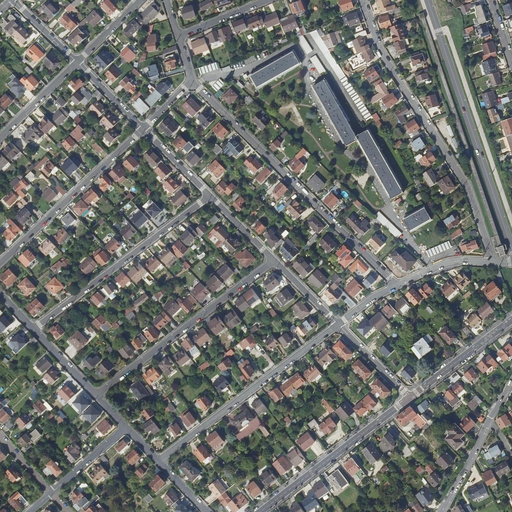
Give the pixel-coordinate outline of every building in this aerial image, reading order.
[(75,0),(71,4),(75,8),(83,0),(75,0)] [(117,9),(108,0),(107,0),(101,6),(111,16),(117,9)] [(203,11),(214,7),(211,0),(201,4),(203,11)] [(290,5),(294,14),(307,9),(304,0),(298,3),(298,2),(290,5)] [(341,0),(340,1),(344,11),(354,7),(351,0),(341,0)] [(389,0),(375,0),(377,4),(378,3),(379,6),(378,6),(379,10),(380,10),(381,14),(389,11),(391,11),(395,9),(396,9),(395,5),(392,6),(389,0)] [(49,2),(43,8),(46,11),(53,18),(59,11),(49,2)] [(65,9),(69,13),(70,12),(75,8),(71,4),(71,3),(65,9)] [(153,3),(140,16),(147,24),(158,12),(155,10),(158,7),(153,3)] [(511,3),(503,6),(506,15),(508,14),(508,16),(511,14),(511,3)] [(487,21),(482,5),(476,7),(478,12),(476,13),(478,19),(477,19),(479,24),(487,21)] [(196,17),(192,6),(182,9),(185,20),(196,17)] [(94,11),(86,19),(88,21),(93,27),(102,18),(94,11)] [(67,15),(60,22),(63,25),(64,26),(65,25),(72,32),(77,26),(79,24),(70,14),(71,13),(70,12),(69,13),(67,15)] [(262,17),(265,23),(267,28),(281,22),(277,12),(266,17),(265,15),(262,17)] [(347,16),(351,27),(361,23),(357,13),(347,16)] [(495,237),(499,247),(495,248),(496,254),(499,253),(500,257),(507,255),(505,250),(508,249),(506,244),(503,246),(429,28),(425,19),(426,19),(424,13),(419,15),(421,20),(495,237)] [(5,22),(1,26),(12,36),(13,35),(20,28),(14,22),(16,19),(12,15),(10,15),(9,17),(9,18),(7,20),(8,21),(6,23),(5,22)] [(281,23),(285,32),(296,27),(299,26),(294,15),(288,17),(289,20),(281,23)] [(139,16),(125,30),(131,36),(141,27),(140,26),(142,24),(145,27),(147,24),(140,16),(139,16)] [(247,21),(250,27),(251,30),(262,26),(261,25),(265,23),(262,17),(259,18),(258,16),(247,21)] [(392,27),(389,17),(386,18),(385,17),(382,18),(381,17),(380,17),(381,20),(380,20),(382,28),(385,27),(386,29),(392,27)] [(85,18),(80,24),(82,27),(88,21),(86,19),(85,18)] [(234,23),(236,27),(237,30),(237,29),(238,32),(250,27),(247,21),(246,18),(234,23)] [(227,22),(230,28),(231,28),(233,33),(236,32),(234,28),(231,20),(227,22)] [(392,27),(395,37),(393,38),(395,43),(396,43),(403,40),(407,39),(403,28),(402,28),(400,24),(392,27)] [(478,28),(481,35),(482,38),(485,36),(486,39),(492,37),(491,34),(490,34),(487,25),(478,28)] [(20,28),(13,35),(19,41),(20,40),(24,44),(31,36),(21,27),(20,28)] [(222,39),(223,42),(228,40),(227,36),(230,35),(227,27),(219,31),(219,33),(222,39)] [(79,29),(68,39),(74,45),(79,41),(82,43),(87,37),(79,29)] [(310,33),(338,75),(343,72),(338,64),(329,50),(321,37),(316,30),(310,33)] [(216,31),(206,36),(209,43),(213,42),(213,43),(220,40),(222,39),(219,33),(217,34),(216,31)] [(328,40),(330,47),(338,45),(337,43),(341,42),(338,34),(337,31),(328,35),(328,36),(323,37),(325,41),(328,40)] [(355,35),(356,40),(358,39),(363,37),(368,35),(366,31),(355,35)] [(149,35),(148,40),(149,45),(149,46),(149,51),(157,50),(156,42),(157,41),(156,34),(149,35)] [(297,38),(307,54),(313,51),(303,36),(300,37),(297,38)] [(358,39),(363,52),(370,49),(369,45),(367,46),(366,43),(363,37),(358,39)] [(191,43),(196,55),(209,50),(204,38),(197,41),(191,43)] [(396,43),(399,51),(403,50),(404,52),(407,51),(405,46),(403,40),(396,43)] [(482,61),(497,56),(492,42),(484,45),(485,46),(481,47),(483,52),(481,52),(483,57),(480,58),(482,61)] [(44,55),(34,46),(27,53),(37,63),(44,55)] [(164,54),(178,50),(176,46),(162,51),(164,54)] [(128,47),(121,54),(129,62),(134,58),(133,57),(136,54),(128,47)] [(363,52),(368,62),(375,58),(370,49),(363,52)] [(164,54),(169,70),(176,67),(175,62),(176,62),(174,55),(179,54),(178,50),(164,54)] [(101,67),(105,70),(113,62),(103,51),(94,59),(98,63),(101,67)] [(294,52),(251,76),(258,88),(300,64),(294,52)] [(51,53),(43,61),(47,65),(48,64),(54,70),(61,63),(51,53)] [(423,53),(411,58),(414,67),(417,66),(418,68),(423,66),(422,64),(426,63),(423,53)] [(310,59),(320,74),(325,70),(316,55),(310,59)] [(482,64),(486,76),(488,76),(497,73),(494,65),(496,64),(495,60),(482,64)] [(199,68),(201,74),(218,69),(216,62),(215,63),(199,68)] [(151,78),(152,82),(160,79),(159,75),(160,75),(157,64),(149,66),(151,71),(148,72),(150,78),(151,78)] [(25,69),(30,75),(33,72),(28,66),(25,69)] [(105,74),(114,83),(121,75),(113,67),(105,74)] [(365,73),(371,82),(380,76),(374,68),(365,73)] [(428,69),(415,73),(418,82),(419,84),(426,82),(425,81),(430,79),(428,73),(430,73),(428,69)] [(344,73),(346,76),(349,80),(354,77),(349,70),(344,73)] [(0,83),(0,84),(2,86),(8,80),(8,81),(9,81),(10,80),(10,79),(13,76),(10,72),(6,75),(4,72),(0,75),(0,83)] [(488,76),(492,88),(502,84),(500,78),(501,78),(499,72),(497,73),(488,76)] [(120,83),(127,90),(129,89),(132,93),(135,90),(134,89),(135,88),(134,86),(135,85),(132,81),(133,80),(131,78),(130,79),(127,76),(120,83)] [(340,79),(367,121),(373,117),(367,108),(364,104),(358,94),(349,80),(346,76),(340,79)] [(20,82),(24,85),(24,84),(31,90),(38,83),(32,77),(27,81),(24,78),(20,82)] [(77,91),(84,84),(80,80),(78,82),(76,79),(70,84),(77,91)] [(359,140),(392,200),(404,193),(369,130),(357,136),(325,79),(313,86),(347,147),(359,140)] [(220,80),(213,87),(217,92),(225,84),(220,80)] [(162,83),(156,89),(162,95),(163,96),(170,88),(165,83),(162,83)] [(381,93),(370,100),(373,104),(388,94),(386,90),(388,89),(383,83),(376,87),(381,93)] [(20,88),(26,94),(30,91),(24,85),(20,88)] [(85,89),(83,87),(72,99),(78,105),(82,102),(85,104),(93,96),(95,99),(101,93),(98,90),(92,96),(90,93),(89,94),(85,90),(85,89)] [(156,89),(145,100),(151,106),(162,95),(156,89)] [(231,89),(223,97),(230,104),(238,96),(231,89)] [(220,90),(215,95),(218,98),(223,93),(220,90)] [(140,91),(130,102),(133,104),(142,94),(140,91)] [(497,105),(493,92),(483,95),(487,108),(497,105)] [(507,98),(502,100),(502,102),(499,103),(500,105),(503,104),(504,104),(511,101),(511,92),(507,94),(508,96),(507,96),(507,98)] [(358,94),(364,104),(367,103),(360,93),(358,94)] [(393,94),(383,100),(389,109),(399,102),(393,94)] [(439,106),(436,94),(425,97),(427,102),(428,102),(430,109),(439,106)] [(6,95),(0,100),(0,106),(4,110),(12,102),(6,95)] [(243,102),(247,106),(254,100),(249,96),(243,102)] [(56,101),(62,108),(66,104),(60,98),(56,101)] [(150,108),(140,98),(133,104),(144,115),(150,108)] [(195,104),(195,103),(191,98),(183,106),(194,117),(201,110),(195,104)] [(90,108),(100,118),(107,111),(102,105),(103,104),(98,100),(90,108)] [(407,107),(395,114),(402,125),(407,122),(403,116),(410,111),(407,107)] [(62,108),(51,118),(59,126),(70,115),(62,108)] [(501,121),(498,113),(497,114),(496,109),(494,110),(494,109),(488,111),(490,116),(488,116),(489,120),(491,119),(493,123),(501,121)] [(209,114),(205,111),(198,119),(207,128),(214,121),(214,119),(212,117),(210,117),(208,115),(209,114)] [(100,121),(110,131),(113,128),(117,124),(112,118),(108,113),(100,121)] [(253,120),(263,130),(270,123),(260,113),(253,120)] [(41,123),(38,126),(46,135),(55,126),(45,117),(42,121),(44,122),(42,124),(41,123)] [(74,120),(80,125),(81,126),(84,123),(77,117),(74,120)] [(511,117),(502,122),(507,137),(507,136),(511,134),(511,117)] [(161,127),(170,137),(178,129),(168,119),(161,127)] [(407,125),(415,137),(421,133),(418,129),(420,128),(414,120),(407,125)] [(213,129),(222,138),(229,132),(219,123),(213,129)] [(78,128),(71,135),(75,139),(76,138),(79,142),(85,136),(82,132),(84,130),(81,126),(80,125),(77,128),(78,128)] [(33,126),(22,137),(29,145),(36,138),(39,141),(44,137),(33,126)] [(110,131),(105,136),(112,143),(120,135),(113,128),(110,131)] [(286,131),(277,140),(278,140),(280,143),(289,134),(286,131)] [(410,141),(416,151),(420,148),(422,150),(425,147),(421,140),(424,137),(421,133),(415,137),(410,141)] [(63,142),(64,143),(63,144),(68,150),(76,144),(70,137),(68,138),(69,139),(67,140),(66,140),(63,142)] [(174,143),(181,151),(183,148),(188,153),(195,146),(190,141),(187,144),(181,137),(174,143)] [(234,139),(223,150),(222,150),(227,155),(232,150),(238,156),(244,150),(240,147),(240,148),(238,146),(240,145),(234,139)] [(278,140),(271,147),(275,152),(282,144),(280,143),(278,140)] [(4,152),(12,161),(21,152),(13,144),(4,152)] [(100,153),(103,150),(98,144),(94,147),(100,153)] [(213,150),(218,155),(222,150),(223,150),(218,145),(213,150)] [(303,149),(288,164),(292,168),(299,160),(306,152),(303,149)] [(145,157),(155,167),(156,166),(158,168),(163,164),(163,163),(161,161),(161,160),(152,151),(145,157)] [(194,152),(187,159),(194,166),(201,159),(194,152)] [(415,157),(418,162),(420,161),(424,167),(426,167),(428,166),(429,166),(434,163),(433,162),(436,160),(432,153),(424,158),(420,154),(415,157)] [(0,170),(0,171),(9,162),(2,155),(0,156),(0,170)] [(68,156),(60,163),(61,166),(70,158),(68,156)] [(46,157),(36,167),(38,170),(49,160),(46,157)] [(124,164),(132,172),(140,165),(132,157),(124,164)] [(245,163),(256,174),(262,167),(255,159),(254,160),(250,157),(245,163)] [(74,163),(79,169),(83,165),(77,160),(74,163)] [(299,160),(292,168),(298,174),(306,166),(299,160)] [(72,161),(63,170),(70,178),(79,169),(74,163),(72,161)] [(209,168),(219,178),(226,170),(216,161),(209,168)] [(50,162),(46,165),(47,166),(45,168),(46,169),(44,172),(48,176),(52,173),(54,175),(59,169),(56,166),(55,167),(50,162)] [(155,170),(164,180),(172,173),(163,164),(158,168),(155,170)] [(140,165),(132,172),(133,174),(136,171),(137,172),(142,168),(140,165)] [(118,168),(117,168),(110,174),(118,182),(119,181),(121,183),(126,178),(124,176),(125,175),(124,175),(127,173),(120,166),(118,168)] [(259,176),(261,178),(259,180),(262,183),(272,173),(267,168),(259,176)] [(423,175),(431,187),(438,183),(441,181),(436,173),(435,174),(431,169),(423,175)] [(32,184),(39,177),(35,174),(32,178),(31,177),(28,180),(32,184)] [(113,183),(106,176),(102,180),(105,184),(101,187),(105,191),(113,183)] [(309,183),(318,192),(325,185),(316,176),(309,183)] [(438,183),(446,194),(455,187),(447,176),(441,181),(438,183)] [(163,185),(172,194),(180,186),(177,183),(176,183),(171,178),(163,185)] [(24,179),(14,189),(18,193),(19,191),(24,186),(26,188),(29,185),(24,179)] [(223,181),(216,189),(222,195),(225,192),(227,190),(230,194),(236,188),(232,184),(229,187),(223,181)] [(280,181),(269,192),(271,194),(274,191),(282,183),(280,181)] [(282,183),(274,191),(276,194),(275,195),(276,196),(275,198),(278,200),(288,189),(282,183)] [(56,188),(64,196),(67,194),(59,185),(56,188)] [(336,186),(324,198),(326,200),(332,194),(333,194),(338,188),(336,186)] [(146,187),(143,190),(144,190),(148,195),(151,192),(146,187)] [(50,188),(42,196),(49,203),(57,195),(50,188)] [(92,189),(83,198),(92,208),(101,199),(92,189)] [(181,191),(172,199),(178,205),(183,200),(185,201),(188,198),(181,191)] [(12,192),(4,199),(11,205),(18,198),(12,192)] [(236,192),(230,198),(233,201),(239,195),(236,192)] [(332,194),(326,200),(325,201),(332,209),(340,201),(333,194),(332,194)] [(242,197),(234,205),(240,212),(248,204),(242,197)] [(354,202),(361,209),(364,206),(356,199),(354,202)] [(295,200),(287,209),(298,219),(305,212),(298,205),(300,204),(295,200)] [(82,201),(74,208),(81,216),(89,208),(82,201)] [(155,219),(163,211),(161,209),(155,202),(147,210),(155,219)] [(132,220),(139,228),(149,219),(139,208),(134,213),(137,216),(132,220)] [(425,208),(404,220),(411,232),(432,220),(425,208)] [(26,209),(16,218),(23,225),(31,218),(28,216),(27,214),(29,212),(26,209)] [(379,221),(398,239),(402,234),(380,212),(375,217),(376,218),(379,221)] [(62,220),(68,226),(76,219),(75,219),(77,217),(73,213),(71,215),(69,213),(62,220)] [(252,213),(247,219),(250,222),(255,216),(252,213)] [(454,214),(445,221),(450,229),(460,222),(454,214)] [(112,219),(114,221),(109,225),(112,227),(122,217),(119,215),(117,217),(116,216),(112,219)] [(215,216),(210,221),(213,225),(217,222),(219,219),(215,216)] [(347,222),(359,234),(361,233),(364,236),(370,230),(367,227),(369,225),(365,221),(361,224),(352,216),(347,222)] [(308,223),(319,233),(325,228),(314,217),(308,223)] [(11,227),(4,234),(10,241),(18,234),(20,231),(15,226),(16,225),(10,219),(7,222),(11,227)] [(231,237),(221,228),(222,227),(217,222),(213,225),(205,233),(211,238),(214,235),(223,244),(231,237)] [(255,228),(261,234),(266,228),(260,222),(255,228)] [(131,224),(122,232),(128,239),(137,231),(131,224)] [(203,225),(197,231),(202,236),(208,230),(203,225)] [(189,230),(180,238),(188,246),(199,235),(191,226),(188,229),(189,230)] [(58,234),(55,238),(62,245),(71,236),(63,228),(57,233),(58,234)] [(268,242),(274,248),(274,247),(277,250),(284,242),(282,239),(280,241),(274,235),(276,234),(271,229),(266,234),(271,239),(268,242)] [(460,230),(450,237),(453,240),(463,233),(460,230)] [(316,235),(307,244),(310,247),(319,238),(316,235)] [(320,243),(330,253),(337,246),(331,240),(332,239),(328,235),(320,243)] [(370,242),(379,251),(385,244),(377,236),(370,242)] [(223,244),(233,253),(240,246),(242,244),(238,240),(236,242),(231,237),(223,244)] [(115,238),(105,247),(112,254),(122,245),(115,238)] [(49,239),(39,248),(47,255),(56,246),(49,239)] [(179,241),(171,250),(179,258),(188,250),(179,241)] [(450,241),(426,250),(429,257),(452,248),(450,241)] [(472,243),(461,246),(463,252),(466,251),(467,253),(470,252),(469,250),(474,249),(474,250),(479,248),(477,241),(472,242),(472,243)] [(281,250),(292,261),(298,254),(288,244),(281,250)] [(345,267),(353,259),(349,255),(351,253),(345,246),(344,247),(343,245),(340,249),(341,250),(337,254),(343,259),(340,262),(345,267)] [(163,254),(160,257),(167,265),(176,256),(167,248),(164,251),(165,252),(163,254)] [(94,254),(96,257),(95,258),(98,261),(99,260),(103,266),(110,260),(106,255),(107,254),(104,251),(103,252),(101,249),(94,254)] [(28,250),(20,259),(28,267),(37,259),(28,250)] [(235,257),(246,268),(255,259),(246,250),(242,254),(240,252),(235,257)] [(416,261),(405,251),(401,256),(397,252),(392,257),(399,263),(401,262),(409,269),(416,261)] [(98,264),(90,257),(79,267),(87,275),(91,272),(90,272),(92,270),(92,271),(95,268),(95,267),(98,264)] [(149,262),(145,266),(154,274),(163,265),(156,258),(150,264),(149,262)] [(294,266),(298,270),(299,269),(306,277),(313,270),(305,262),(302,258),(294,266)] [(68,259),(63,263),(60,261),(51,268),(58,276),(60,274),(58,271),(57,268),(61,266),(62,267),(63,266),(66,270),(73,264),(71,263),(68,259)] [(356,262),(349,269),(354,273),(359,268),(365,273),(368,270),(361,263),(358,260),(356,262)] [(131,271),(128,274),(137,283),(142,278),(143,280),(149,274),(140,264),(133,272),(131,271)] [(226,264),(215,275),(216,275),(223,283),(230,277),(229,276),(234,272),(229,266),(227,265),(226,264)] [(229,266),(234,272),(235,272),(236,274),(239,271),(232,264),(229,266)] [(186,267),(178,273),(180,275),(188,269),(186,267)] [(494,268),(500,286),(505,284),(499,268),(494,268)] [(1,278),(10,286),(18,278),(9,270),(1,278)] [(318,270),(309,278),(314,284),(315,283),(320,288),(328,280),(318,270)] [(348,276),(344,279),(350,285),(345,289),(353,297),(363,288),(355,280),(357,278),(357,277),(351,272),(348,276)] [(471,282),(463,272),(460,275),(461,276),(454,282),(462,290),(471,282)] [(123,273),(115,280),(123,288),(126,285),(130,281),(123,273)] [(332,280),(335,283),(337,280),(340,277),(337,274),(332,280)] [(363,282),(369,288),(377,280),(371,274),(363,282)] [(216,275),(207,284),(214,291),(223,283),(216,275)] [(274,275),(265,282),(271,290),(280,284),(274,275)] [(19,286),(28,296),(36,288),(27,278),(19,286)] [(48,285),(56,293),(64,286),(56,278),(48,285)] [(457,289),(450,280),(445,284),(446,285),(441,289),(448,297),(457,289)] [(74,281),(68,286),(71,289),(77,283),(74,281)] [(412,285),(417,290),(420,287),(418,281),(412,284),(412,285)] [(484,290),(492,299),(502,292),(494,282),(484,290)] [(110,283),(102,290),(109,297),(116,290),(110,283)] [(333,285),(324,294),(328,297),(330,299),(329,300),(333,304),(341,296),(335,290),(339,287),(335,283),(333,285)] [(419,290),(427,299),(431,295),(431,294),(434,291),(428,283),(419,290)] [(193,293),(201,301),(207,295),(210,293),(202,284),(193,293)] [(249,293),(244,297),(246,299),(247,302),(250,305),(260,298),(252,289),(248,292),(249,293)] [(286,289),(278,296),(284,305),(293,298),(286,289)] [(101,290),(91,300),(98,306),(105,299),(106,301),(109,298),(109,297),(102,290),(101,290)] [(407,296),(416,306),(422,299),(414,290),(407,296)] [(146,293),(136,303),(135,302),(134,303),(135,304),(138,307),(150,297),(146,293)] [(82,300),(87,306),(90,303),(85,297),(82,300)] [(194,305),(188,299),(186,297),(184,297),(181,300),(179,298),(176,302),(180,306),(181,305),(188,313),(192,309),(191,308),(194,305)] [(236,302),(243,311),(250,305),(247,302),(246,299),(244,297),(236,302)] [(356,305),(349,298),(345,302),(352,308),(356,305)] [(404,298),(395,306),(403,314),(405,312),(411,307),(404,298)] [(37,299),(28,308),(36,316),(45,307),(37,299)] [(164,308),(172,316),(181,307),(180,306),(176,302),(173,299),(164,308)] [(292,307),(304,322),(312,316),(301,300),(292,307)] [(486,304),(493,312),(494,311),(488,302),(486,304)] [(135,304),(123,313),(126,316),(132,312),(138,307),(135,304)] [(383,310),(390,318),(397,312),(390,304),(383,310)] [(477,312),(484,320),(493,312),(486,304),(477,312)] [(456,307),(452,310),(459,318),(462,315),(456,307)] [(224,318),(232,328),(242,320),(234,310),(224,318)] [(125,317),(130,322),(136,317),(132,312),(126,316),(125,317)] [(164,312),(153,323),(160,330),(168,322),(169,322),(172,320),(164,312)] [(467,321),(475,329),(475,328),(477,328),(478,326),(478,325),(480,323),(481,323),(483,321),(483,320),(475,312),(473,314),(472,314),(470,316),(471,317),(467,321)] [(370,322),(378,330),(383,325),(385,327),(389,323),(380,313),(370,322)] [(0,320),(0,327),(4,332),(12,325),(9,322),(8,320),(8,319),(5,316),(0,320)] [(101,316),(93,323),(99,329),(105,323),(109,327),(111,325),(106,319),(105,320),(101,316)] [(208,324),(217,335),(227,328),(218,316),(208,324)] [(311,318),(300,327),(306,334),(316,325),(311,318)] [(89,335),(93,339),(98,333),(89,324),(84,330),(90,335),(89,335)] [(52,332),(58,339),(66,333),(59,326),(52,332)] [(296,328),(303,336),(305,334),(298,326),(296,328)] [(440,333),(450,345),(453,342),(455,344),(458,341),(456,339),(457,338),(446,327),(440,333)] [(462,330),(467,335),(471,332),(466,327),(462,330)] [(200,347),(212,338),(204,328),(200,331),(201,332),(194,338),(200,347)] [(147,335),(152,342),(159,336),(156,332),(155,331),(154,330),(147,335)] [(279,339),(285,346),(295,338),(291,332),(290,331),(287,333),(279,339)] [(79,332),(68,342),(74,348),(76,346),(80,350),(89,342),(79,332)] [(11,342),(20,351),(29,343),(27,340),(25,341),(19,335),(11,342)] [(143,335),(132,343),(138,350),(141,347),(141,346),(148,340),(143,335)] [(250,335),(241,342),(244,348),(250,344),(252,347),(257,343),(250,335)] [(270,340),(265,343),(270,350),(276,346),(276,347),(280,344),(274,336),(269,339),(270,340)] [(35,338),(30,342),(34,346),(38,342),(35,338)] [(183,344),(193,357),(200,351),(195,345),(195,346),(189,338),(185,341),(186,342),(183,344)] [(414,345),(422,357),(432,349),(424,338),(414,345)] [(334,347),(341,354),(347,348),(340,341),(334,347)] [(511,347),(509,344),(499,354),(500,355),(497,358),(499,361),(503,358),(505,361),(511,354),(511,347)] [(120,351),(126,359),(133,353),(127,345),(120,351)] [(115,351),(110,346),(107,349),(112,354),(115,351)] [(337,357),(328,347),(322,353),(320,355),(320,354),(316,359),(323,366),(328,361),(331,363),(337,357)] [(347,348),(341,354),(347,361),(353,354),(347,348)] [(174,356),(181,366),(191,359),(185,351),(179,355),(177,354),(174,356)] [(499,364),(498,364),(492,356),(490,355),(480,364),(481,365),(479,367),(484,373),(492,365),(494,368),(499,364)] [(89,359),(85,363),(85,364),(91,370),(101,361),(97,357),(92,361),(90,359),(89,359)] [(169,357),(159,365),(168,376),(172,373),(168,368),(175,364),(169,357)] [(37,366),(43,374),(46,371),(48,372),(53,366),(45,358),(37,366)] [(108,358),(97,369),(104,376),(115,366),(108,358)] [(239,366),(249,378),(253,375),(251,373),(254,371),(248,364),(250,363),(248,360),(246,361),(243,358),(237,363),(240,366),(239,366)] [(223,363),(219,366),(223,371),(221,372),(224,376),(226,378),(230,374),(226,369),(232,364),(229,359),(227,361),(226,361),(225,360),(222,362),(223,363)] [(353,366),(359,373),(366,367),(359,360),(353,366)] [(199,366),(201,370),(211,365),(208,361),(199,366)] [(303,374),(310,382),(321,373),(314,365),(303,374)] [(359,373),(366,379),(372,373),(366,367),(359,373)] [(409,367),(402,374),(409,382),(416,374),(409,367)] [(54,369),(45,376),(50,382),(51,381),(54,384),(61,378),(56,373),(57,372),(54,369)] [(472,369),(462,378),(462,379),(468,385),(470,387),(473,384),(470,382),(478,375),(472,369)] [(144,375),(150,384),(161,377),(157,372),(154,375),(152,371),(151,370),(144,375)] [(290,380),(297,389),(306,382),(298,373),(290,380)] [(214,383),(220,392),(231,384),(226,378),(224,376),(214,383)] [(378,379),(372,385),(375,388),(371,392),(374,396),(378,392),(384,386),(378,379)] [(281,387),(288,396),(293,392),(295,394),(299,391),(297,389),(290,380),(281,387)] [(36,385),(34,388),(36,390),(40,385),(40,384),(42,382),(41,381),(36,385)] [(134,392),(138,397),(139,397),(142,400),(149,395),(139,381),(131,388),(130,388),(130,389),(130,390),(130,391),(130,392),(131,392),(132,393),(133,393),(133,392),(134,392)] [(451,389),(457,396),(459,398),(463,395),(461,392),(464,389),(458,383),(451,389)] [(59,394),(68,403),(76,395),(67,386),(59,394)] [(378,392),(384,398),(391,392),(384,386),(378,392)] [(35,394),(31,398),(34,401),(40,395),(37,391),(36,390),(34,388),(32,390),(35,394)] [(271,394),(277,402),(284,396),(278,388),(275,391),(271,394)] [(445,398),(448,401),(453,407),(461,400),(459,398),(457,396),(451,389),(447,392),(448,393),(446,395),(447,395),(445,398)] [(153,397),(150,399),(153,403),(158,399),(152,391),(150,393),(153,397)] [(119,396),(127,408),(132,405),(123,393),(119,396)] [(362,401),(369,409),(370,410),(377,404),(369,395),(362,401)] [(198,402),(204,410),(205,411),(212,405),(209,402),(207,399),(205,396),(198,402)] [(474,398),(468,404),(473,409),(479,404),(482,401),(482,400),(479,397),(477,396),(474,398)] [(74,404),(83,413),(90,406),(81,397),(74,404)] [(444,400),(443,399),(440,403),(445,408),(447,406),(448,405),(444,400)] [(252,405),(259,415),(267,409),(260,400),(255,404),(255,403),(252,405)] [(323,403),(331,413),(334,410),(326,400),(323,403)] [(414,403),(411,406),(417,412),(419,409),(422,412),(419,414),(420,415),(427,422),(430,419),(427,416),(426,416),(423,412),(431,406),(426,400),(417,407),(414,403)] [(25,414),(17,421),(21,425),(20,427),(23,430),(33,421),(31,418),(36,413),(39,413),(40,412),(42,415),(48,410),(40,401),(34,406),(36,409),(28,417),(25,414)] [(362,401),(354,409),(358,414),(360,416),(369,409),(362,401)] [(166,406),(172,413),(176,410),(171,402),(166,406)] [(195,404),(201,413),(204,410),(198,402),(195,404)] [(350,405),(338,415),(346,423),(355,416),(355,417),(358,414),(354,409),(350,405)] [(403,412),(396,417),(403,425),(413,418),(418,424),(414,427),(418,432),(422,428),(422,427),(427,422),(420,415),(419,414),(417,412),(411,406),(403,412)] [(84,415),(93,424),(102,416),(94,407),(84,415)] [(142,412),(148,420),(155,415),(149,407),(142,412)] [(0,418),(5,423),(12,417),(4,408),(0,412),(0,418)] [(240,429),(254,419),(247,410),(240,416),(240,417),(234,422),(240,429)] [(182,418),(183,420),(187,425),(188,427),(196,421),(190,412),(182,418)] [(497,421),(503,429),(505,427),(511,423),(506,415),(497,421)] [(461,425),(468,432),(477,424),(470,416),(461,425)] [(12,417),(5,423),(7,426),(15,419),(12,417)] [(325,418),(315,428),(316,429),(313,432),(320,438),(323,435),(326,432),(328,433),(332,429),(330,428),(333,425),(325,418)] [(161,430),(152,420),(144,426),(149,433),(152,430),(155,435),(161,430)] [(107,421),(98,429),(105,435),(113,427),(107,421)] [(170,429),(176,437),(180,434),(179,432),(182,429),(177,423),(170,429)] [(259,427),(267,437),(270,434),(263,424),(259,427)] [(452,433),(453,434),(447,439),(456,449),(463,442),(460,439),(465,434),(456,425),(451,429),(450,429),(450,430),(450,431),(450,433),(452,433)] [(30,431),(19,441),(25,447),(29,443),(28,443),(33,438),(29,434),(31,433),(30,431)] [(207,439),(216,451),(222,446),(220,443),(223,441),(216,431),(207,439)] [(316,442),(309,433),(297,442),(304,451),(316,442)] [(386,437),(380,443),(378,444),(384,450),(385,449),(387,452),(391,449),(389,447),(396,442),(392,438),(389,435),(386,437)] [(116,448),(122,453),(130,446),(128,445),(130,443),(127,439),(116,448)] [(413,443),(410,446),(414,452),(418,448),(413,443)] [(71,450),(66,454),(70,458),(69,459),(73,463),(80,457),(79,456),(81,454),(80,452),(79,451),(81,449),(76,444),(70,449),(71,450)] [(382,457),(371,444),(363,451),(365,454),(364,455),(369,460),(370,460),(373,464),(382,457)] [(490,460),(502,453),(497,445),(488,450),(489,452),(486,454),(490,460)] [(195,453),(203,462),(210,456),(203,447),(195,453)] [(298,448),(287,456),(296,467),(299,464),(298,463),(305,458),(298,448)] [(135,450),(127,458),(136,468),(141,464),(138,461),(141,457),(135,450)] [(447,453),(438,461),(445,469),(455,462),(447,453)] [(284,456),(274,464),(282,475),(292,467),(284,456)] [(345,465),(353,475),(356,473),(361,480),(367,476),(353,459),(345,465)] [(53,462),(44,470),(51,477),(54,474),(57,478),(63,472),(58,467),(60,466),(60,464),(58,463),(57,463),(55,461),(54,462),(53,462)] [(5,462),(0,466),(0,470),(2,473),(9,467),(5,462)] [(180,469),(187,475),(194,468),(187,462),(180,469)] [(506,462),(494,468),(498,477),(510,470),(506,462)] [(433,476),(428,480),(435,488),(442,481),(442,480),(444,478),(432,464),(427,468),(433,476)] [(101,465),(95,471),(96,473),(91,477),(97,483),(105,477),(106,478),(110,474),(101,465)] [(145,465),(137,473),(141,478),(146,473),(144,471),(148,468),(145,465)] [(416,469),(420,475),(425,471),(421,465),(416,469)] [(257,471),(259,475),(269,469),(267,466),(257,471)] [(12,468),(4,476),(8,481),(11,478),(14,483),(21,476),(17,472),(17,473),(12,468)] [(194,468),(187,475),(193,482),(200,475),(194,468)] [(270,469),(260,477),(267,486),(277,479),(270,469)] [(319,476),(327,487),(330,484),(332,487),(335,484),(339,489),(349,481),(341,469),(334,474),(334,473),(329,476),(326,471),(319,476)] [(482,475),(488,486),(496,481),(491,470),(482,475)] [(159,476),(154,479),(155,480),(150,484),(157,491),(165,484),(159,476)] [(310,484),(313,489),(319,497),(329,490),(327,487),(319,476),(314,480),(310,484)] [(214,483),(209,487),(210,488),(213,492),(214,491),(216,494),(215,494),(218,498),(227,491),(218,481),(218,480),(214,483)] [(247,488),(254,498),(262,492),(254,482),(247,488)] [(304,488),(308,493),(313,489),(310,484),(304,488)] [(482,484),(467,491),(472,500),(476,498),(477,500),(486,496),(486,494),(487,493),(482,484)] [(310,496),(302,502),(309,511),(315,507),(318,511),(322,508),(317,500),(320,499),(319,497),(313,489),(308,493),(310,496)] [(72,496),(77,502),(77,503),(82,509),(83,508),(90,502),(86,497),(84,499),(83,498),(85,496),(79,490),(72,496)] [(9,501),(19,511),(28,503),(19,492),(9,501)] [(172,492),(164,498),(172,507),(174,505),(179,500),(172,492)] [(430,492),(420,500),(424,506),(434,498),(430,492)] [(144,499),(149,504),(154,499),(150,494),(144,499)] [(241,494),(228,505),(233,511),(235,511),(248,502),(241,494)] [(289,499),(293,505),(298,501),(294,496),(289,499)] [(83,508),(87,511),(105,511),(100,504),(95,508),(92,505),(97,501),(94,498),(90,502),(83,508)] [(179,500),(174,505),(178,509),(176,510),(177,511),(189,511),(187,510),(188,509),(185,506),(185,507),(179,500)] [(292,511),(290,511),(304,511),(298,501),(293,505),(294,507),(291,510),(292,511)] [(126,503),(121,507),(125,511),(130,507),(126,503)] [(419,503),(412,509),(415,511),(421,511),(424,510),(419,503)]
